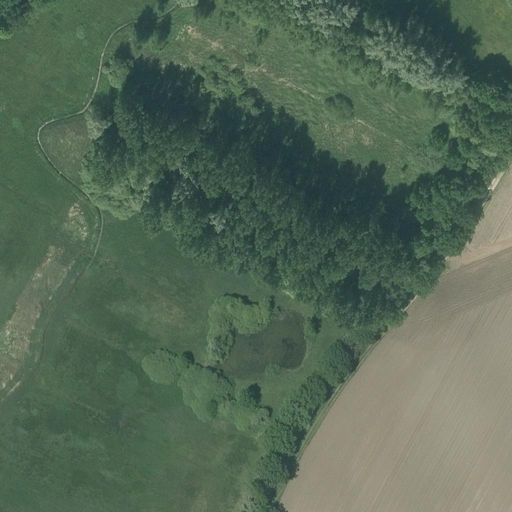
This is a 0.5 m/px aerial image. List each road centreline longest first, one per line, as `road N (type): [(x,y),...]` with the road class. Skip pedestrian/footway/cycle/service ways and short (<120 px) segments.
road 1 (track): [(511,146),(430,272),(323,403),(271,511)]
road 2 (track): [(312,0),(511,104)]
